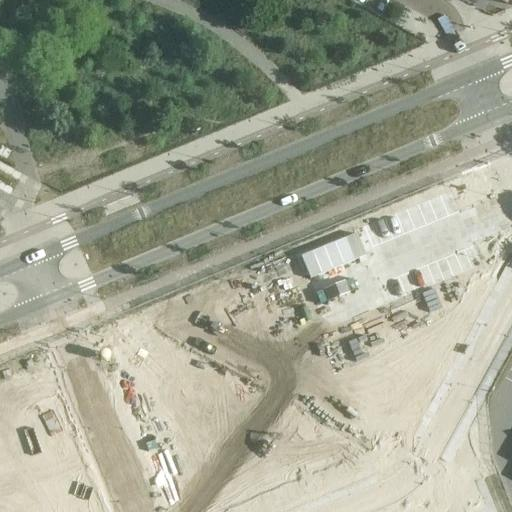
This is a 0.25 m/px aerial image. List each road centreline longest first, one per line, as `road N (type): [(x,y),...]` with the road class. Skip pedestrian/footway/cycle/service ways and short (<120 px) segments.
road 1 (tertiary): [(467,78),(28,260)]
road 2 (tertiary): [(46,303),(482,120)]
road 3 (residential): [(338,511),(422,469),(511,286)]
road 4 (residential): [(134,511),(46,303)]
